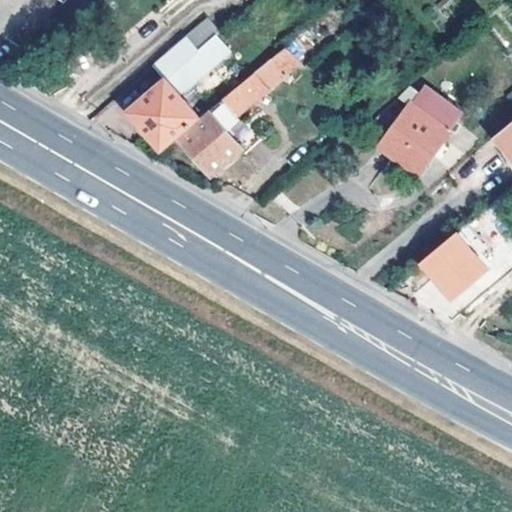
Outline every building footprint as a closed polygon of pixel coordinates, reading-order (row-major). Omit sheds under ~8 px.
[(209,16),(188,35),(199,48),(217,32),(220,29),(209,16)] [(233,50),(217,32),(199,48),(207,56),(176,84),(184,94),(233,50)] [(207,56),(199,48),(188,35),(154,63),(166,77),(129,110),(162,148),(201,114),(184,94),(176,84),(207,56)] [(294,40),(225,98),(232,106),(239,115),(307,55),(294,40)] [(241,81),(234,72),(205,94),(212,104),(241,81)] [(460,110),(425,84),(380,144),(418,172),(449,128),(448,127),(460,110)] [(232,106),(225,98),(212,109),(213,110),(219,118),(232,106)] [(244,147),(219,118),(213,110),(180,139),(212,175),(244,147)] [(511,152),(511,120),(496,134),(511,152)] [(286,190),(298,207),(328,186),(316,169),(286,190)] [(454,296),(489,267),(471,245),(457,229),(422,260),(454,296)] [(477,239),(471,245),(489,267),(496,260),(477,239)]
